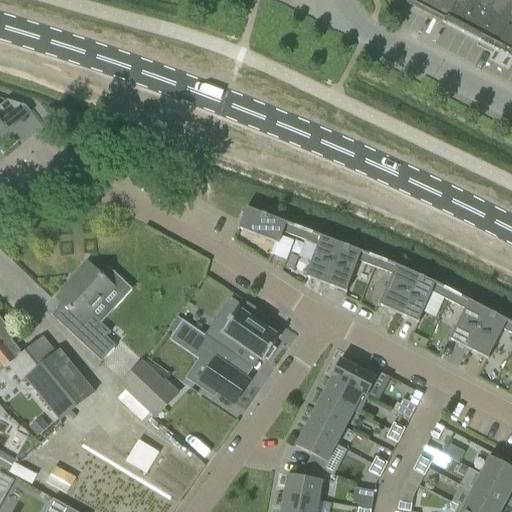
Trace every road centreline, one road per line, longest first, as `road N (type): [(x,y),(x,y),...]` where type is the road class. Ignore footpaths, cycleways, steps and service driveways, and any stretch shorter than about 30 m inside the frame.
road 1 (primary): [(511,234),(222,101),(0,26)]
road 2 (residential): [(0,209),(50,178),(87,183),(328,321)]
road 3 (residential): [(328,321),(195,511)]
road 4 (tertiary): [(511,107),(365,33),(335,0)]
road 5 (residential): [(328,321),(511,418)]
